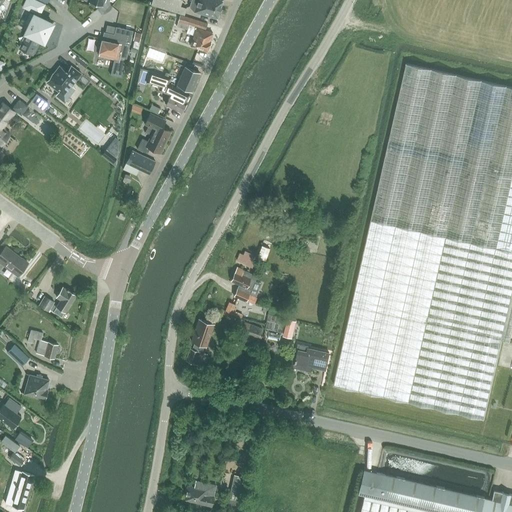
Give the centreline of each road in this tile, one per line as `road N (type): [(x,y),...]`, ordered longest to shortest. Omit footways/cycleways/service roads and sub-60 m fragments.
road 1 (unclassified): [(168,387),(183,297),(351,0)]
road 2 (unclassified): [(511,465),(168,387)]
road 3 (unclassified): [(123,276),(270,0)]
road 4 (unclassified): [(74,511),(123,276)]
road 5 (residential): [(123,276),(70,256),(0,201)]
road 6 (unclassified): [(147,511),(168,387)]
